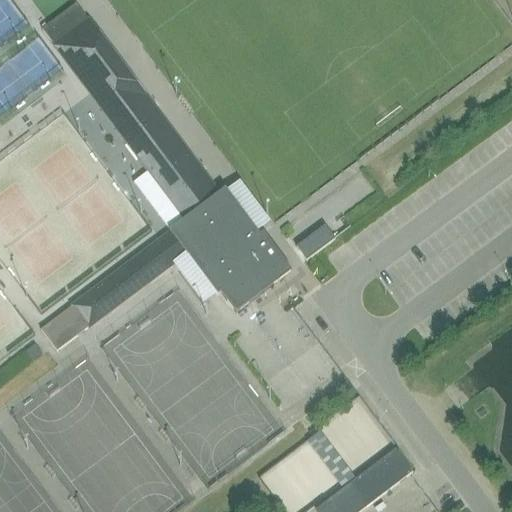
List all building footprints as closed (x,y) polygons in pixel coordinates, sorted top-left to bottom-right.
[(78,8),(44,33),(54,47),(89,22),(78,8)] [(72,35),(54,48),(67,64),(70,61),(75,68),(72,70),(95,101),(98,98),(103,105),(100,107),(123,138),(126,136),(131,142),(127,145),(156,183),(185,221),(169,232),(170,234),(187,255),(216,295),(218,297),(221,294),(229,305),(236,315),(253,302),(251,299),(266,287),(272,285),(278,284),(285,278),(292,273),(278,254),(263,234),(260,237),(252,226),(241,212),(225,190),(219,195),(216,198),(213,194),(209,190),(211,188),(213,187),(201,171),(189,155),(185,157),(183,155),(181,152),(183,151),(185,149),(173,134),(162,119),(158,122),(156,118),(153,115),(157,112),(151,104),(145,96),(144,97),(130,95),(117,93),(101,72),(85,50),(87,37),(89,24),(90,23),(89,22),(72,35)] [(340,206),(291,242),(307,263),(354,227),(340,206)] [(162,241),(41,331),(57,353),(111,312),(109,309),(116,303),(118,307),(173,265),(178,262),(162,241)] [(507,274),(511,270),(511,257),(501,267),(507,274)] [(395,451),(328,501),(336,511),(362,511),(410,476),(413,474),(395,451)]
